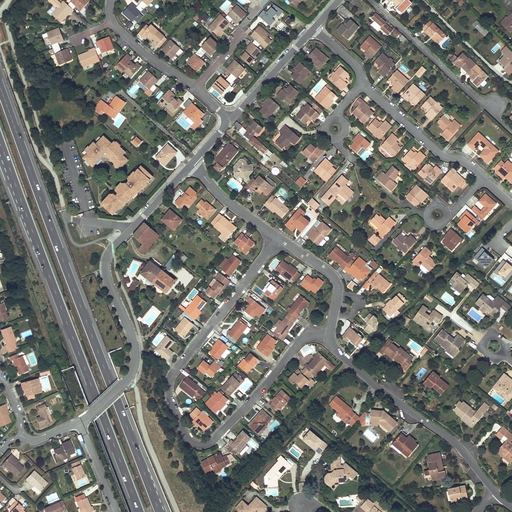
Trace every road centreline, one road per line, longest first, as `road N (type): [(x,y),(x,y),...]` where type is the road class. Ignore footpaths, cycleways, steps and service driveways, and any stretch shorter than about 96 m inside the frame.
road 1 (trunk): [(158,511),(0,84)]
road 2 (residential): [(279,237),(173,372),(169,396),(182,430),(195,444),(211,443),(301,339),(330,338)]
road 3 (trunk): [(0,146),(138,511)]
road 4 (residential): [(192,164),(106,256),(135,361),(128,378),(79,422)]
road 5 (residential): [(330,338),(343,357),(465,451),(494,491)]
road 6 (residential): [(371,0),(511,129)]
road 7 (residential): [(363,86),(437,152),(483,179)]
road 8 (residential): [(312,29),(230,118)]
